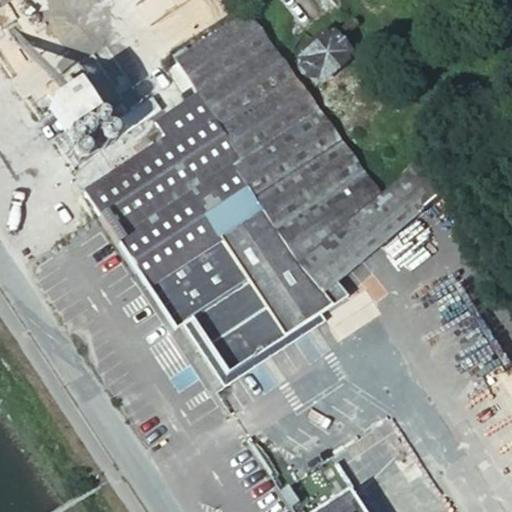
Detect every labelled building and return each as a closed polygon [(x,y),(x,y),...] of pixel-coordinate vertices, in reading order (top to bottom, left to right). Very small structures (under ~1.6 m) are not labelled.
[(379,193),(376,190),(273,49),(247,13),(175,61),(197,94),(154,123),(164,139),(84,194),(138,276),(146,271),(182,326),(189,322),(225,377),(334,305),(344,296),(335,285),(418,213),(463,276),(466,280),(471,288),(511,353),(511,274),(453,181),(450,185),(425,152),(379,193)] [(348,57),(330,35),(303,60),(300,56),(294,62),(300,68),(301,66),(313,79),(311,81),(317,89),(323,83),(321,81),(348,57)] [(379,102),(368,90),(358,100),(369,111),(379,102)] [(67,144),(95,126),(75,97),(48,115),(67,144)] [(398,112),(386,103),(372,119),(385,129),(398,112)] [(146,271),(138,276),(174,331),(182,326),(146,271)] [(322,511),(366,511),(354,492),(322,511)]
